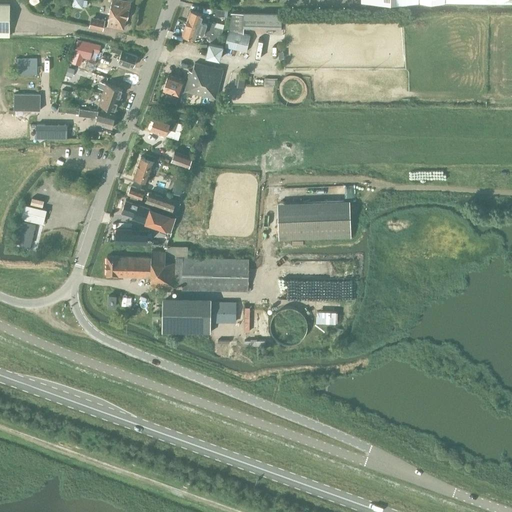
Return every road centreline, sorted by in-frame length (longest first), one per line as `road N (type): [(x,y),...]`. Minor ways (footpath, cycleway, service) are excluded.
road 1 (tertiary): [(433,486),(0,324)]
road 2 (tertiary): [(433,486),(403,465),(101,338),(76,314),(73,286)]
road 3 (primary): [(374,511),(0,378)]
road 4 (tertiary): [(73,286),(173,0)]
road 5 (track): [(511,193),(272,179),(268,192)]
